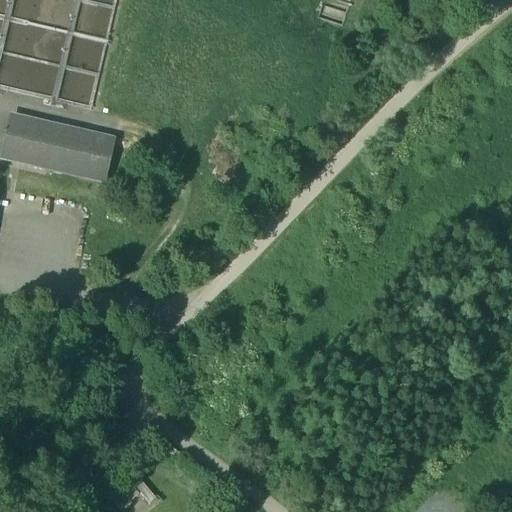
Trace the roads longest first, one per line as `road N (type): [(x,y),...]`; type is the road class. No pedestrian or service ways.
road 1 (track): [(137,307),(197,222),(170,153),(149,137),(111,127)]
road 2 (track): [(133,404),(0,388)]
road 3 (track): [(55,511),(100,464),(133,404)]
